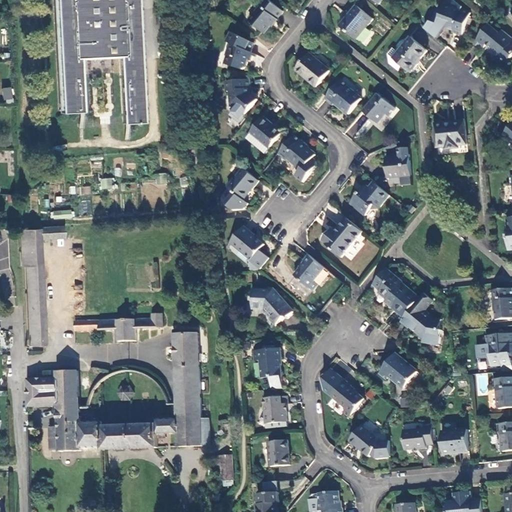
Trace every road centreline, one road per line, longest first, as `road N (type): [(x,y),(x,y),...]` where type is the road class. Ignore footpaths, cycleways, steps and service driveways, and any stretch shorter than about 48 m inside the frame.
road 1 (residential): [(266,206),(293,227),(343,169),(341,148),(278,93),(276,65),(329,0)]
road 2 (unclassified): [(15,315),(25,511)]
road 3 (residential): [(341,330),(312,369),(318,436),(368,488)]
road 4 (residential): [(368,488),(511,472)]
